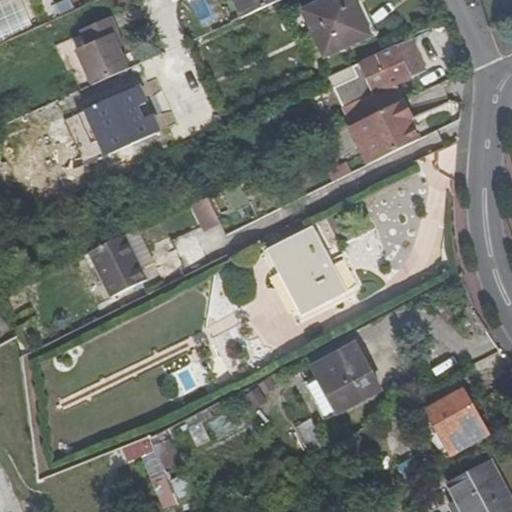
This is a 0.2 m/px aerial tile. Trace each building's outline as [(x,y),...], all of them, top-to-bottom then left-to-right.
[(242,16),(235,0),(225,0),(235,19),(242,16)] [(235,0),(242,16),(276,0),(235,0)] [(325,56),(369,35),(353,0),(325,0),(304,10),(325,56)] [(113,35),(120,32),(112,16),(82,30),(89,46),(77,51),(93,85),(128,68),(119,48),(113,35)] [(125,45),(120,32),(113,35),(119,48),(125,45)] [(405,64),(417,58),(409,41),(377,56),(383,71),(372,76),(368,68),(360,71),(372,95),(411,78),(405,64)] [(357,66),(360,71),(368,68),(372,76),(383,71),(377,56),(357,66)] [(138,86),(78,113),(92,142),(101,138),(108,154),(159,131),(151,115),(143,119),(137,106),(146,102),(138,86)] [(389,98),(362,111),(367,123),(395,109),(389,98)] [(367,123),(358,127),(377,164),(416,144),(406,125),(410,123),(402,106),(395,109),(367,123)] [(291,151),(247,172),(251,180),(295,158),(291,151)] [(348,162),(329,169),(334,182),(353,175),(348,162)] [(425,202),(428,181),(409,179),(407,200),(425,202)] [(210,200),(197,206),(211,233),(223,227),(210,200)] [(303,316),(348,292),(314,228),(267,252),(303,316)] [(138,235),(124,242),(139,273),(153,267),(138,235)] [(112,303),(146,287),(139,273),(124,242),(90,259),(112,303)] [(380,390),(356,346),(315,369),(339,412),(380,390)] [(427,412),(453,456),(488,436),(463,393),(427,412)] [(511,511),(511,499),(492,463),(450,486),(464,511),(511,511)] [(185,510),(200,503),(186,474),(171,481),(185,510)]
